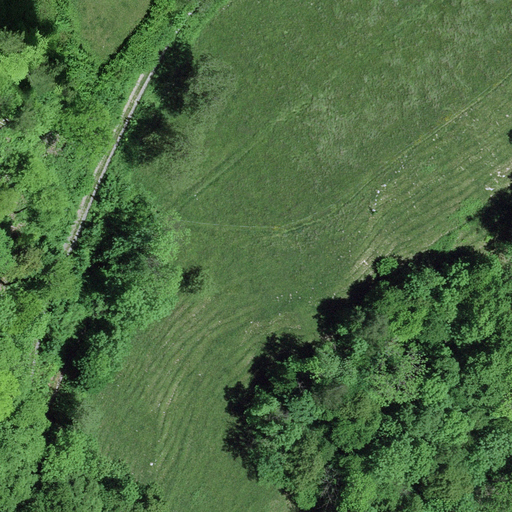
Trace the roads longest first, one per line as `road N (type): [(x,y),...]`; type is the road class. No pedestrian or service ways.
road 1 (track): [(0,479),(23,456),(103,287),(167,209),(442,0)]
road 2 (track): [(196,0),(151,64),(46,291),(0,478)]
